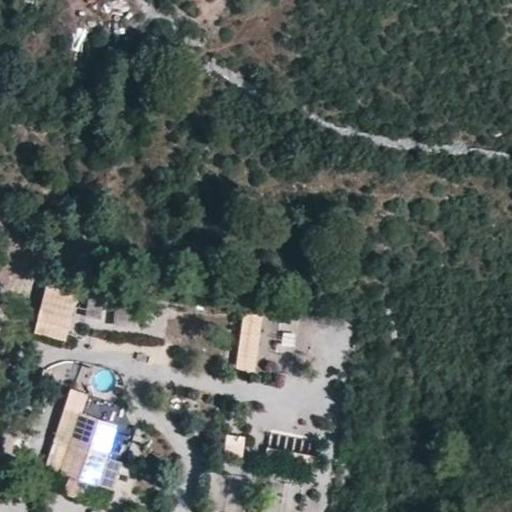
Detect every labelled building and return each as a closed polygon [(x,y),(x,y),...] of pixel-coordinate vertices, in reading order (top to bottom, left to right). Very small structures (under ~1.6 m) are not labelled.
[(38,328),(69,336),(80,288),(49,281),(38,328)] [(89,313),(106,314),(107,291),(90,291),(89,313)] [(241,314),(237,371),(259,373),(263,315),(241,314)] [(273,332),(270,351),(282,353),(285,334),(273,332)] [(331,386),(327,414),(339,416),(343,388),(331,386)] [(71,441),(109,453),(119,421),(67,405),(57,436),(71,441)] [(313,433),(313,420),(270,419),(269,432),(313,433)] [(243,464),(244,435),(225,434),(225,463),(243,464)] [(109,453),(71,441),(62,470),(72,473),(91,479),(100,482),(109,453)] [(127,459),(109,453),(100,482),(117,487),(127,459)] [(232,505),(235,475),(215,472),(211,503),(232,505)] [(91,479),(72,473),(67,492),(74,494),(85,497),(91,479)]
